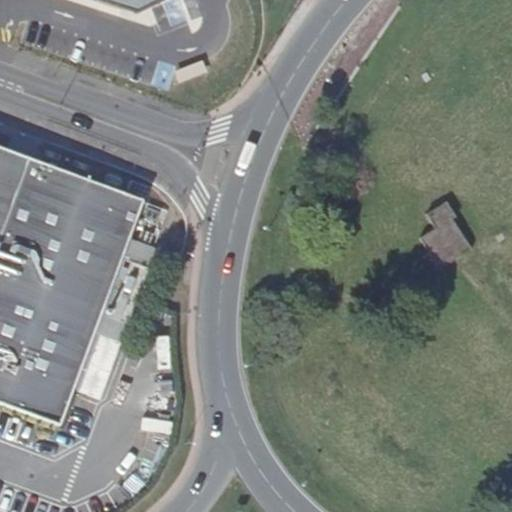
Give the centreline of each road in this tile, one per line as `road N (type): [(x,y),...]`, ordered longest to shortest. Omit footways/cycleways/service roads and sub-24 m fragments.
road 1 (unclassified): [(0,84),(170,159),(198,192),(223,250)]
road 2 (unclassified): [(272,107),(217,129),(179,132),(0,80)]
road 3 (primary): [(223,250),(217,356),(229,414)]
road 4 (primary): [(272,107),(223,250)]
road 5 (primary): [(347,0),(272,107)]
